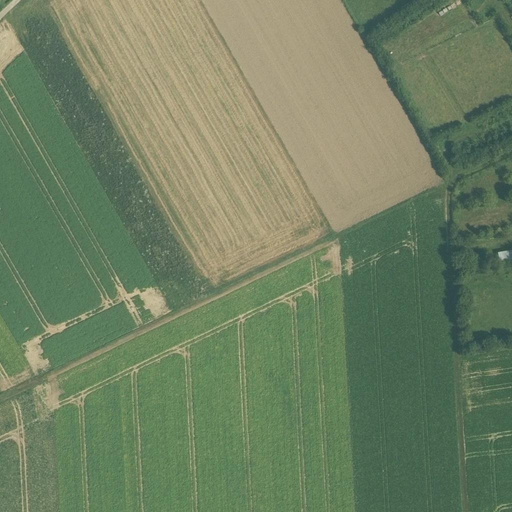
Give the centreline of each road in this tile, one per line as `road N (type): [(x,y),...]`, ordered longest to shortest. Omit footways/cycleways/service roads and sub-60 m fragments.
road 1 (track): [(0,399),(511,152)]
road 2 (track): [(449,181),(465,511)]
